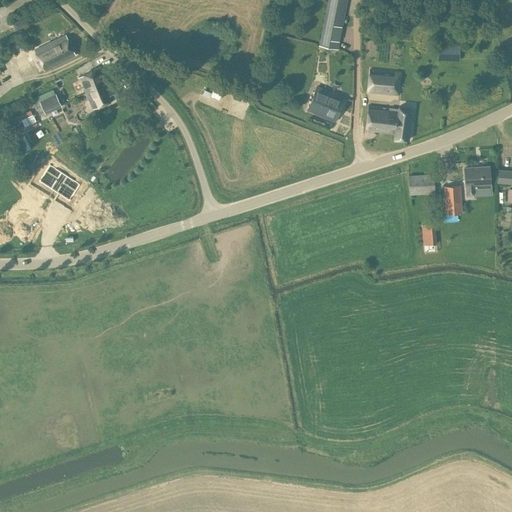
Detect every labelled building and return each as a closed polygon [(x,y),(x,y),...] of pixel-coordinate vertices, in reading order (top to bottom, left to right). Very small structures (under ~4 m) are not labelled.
[(346,0),(327,0),(319,44),(337,48),(346,0)] [(75,55),(65,34),(35,49),(45,70),(75,55)] [(460,45),(438,44),(437,59),(459,60),(460,45)] [(115,97),(101,67),(78,77),(93,108),(115,97)] [(402,73),(371,69),(368,91),(400,94),(402,73)] [(345,98),(317,86),(308,110),(335,121),(345,98)] [(55,94),(52,88),(36,95),(37,96),(32,98),(39,115),(45,113),(62,106),(55,93),(55,94)] [(398,109),(369,105),(366,130),(378,131),(378,129),(384,130),(384,133),(395,134),(394,138),(407,140),(410,107),(399,106),(398,109)] [(24,135),(17,138),(23,152),(30,149),(24,135)] [(49,165),(39,182),(51,190),(61,173),(49,165)] [(490,184),(489,166),(465,167),(466,185),(467,192),(476,192),(476,184),(490,184)] [(511,169),(498,169),(497,183),(511,183),(511,169)] [(61,173),(51,190),(69,202),(80,185),(61,173)] [(435,193),(433,174),(409,175),(410,194),(435,193)] [(462,213),(460,184),(443,185),(445,214),(462,213)] [(437,242),(436,222),(421,223),(423,243),(437,242)]
